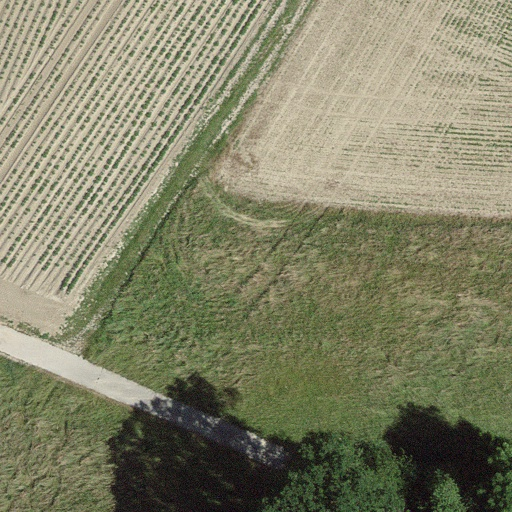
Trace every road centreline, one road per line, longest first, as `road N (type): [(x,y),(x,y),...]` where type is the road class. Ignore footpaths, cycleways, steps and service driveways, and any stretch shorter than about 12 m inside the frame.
road 1 (track): [(268,0),(79,374)]
road 2 (track): [(79,374),(269,457)]
